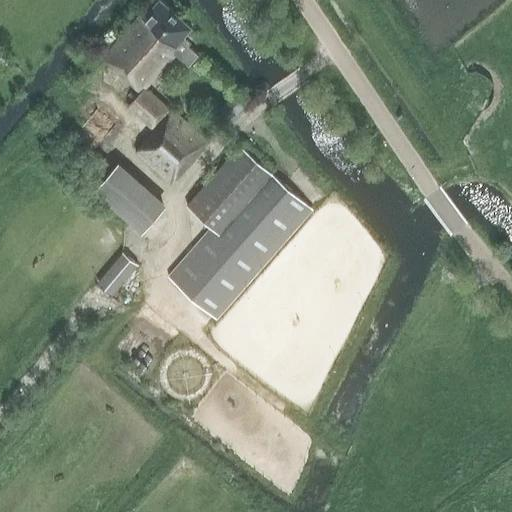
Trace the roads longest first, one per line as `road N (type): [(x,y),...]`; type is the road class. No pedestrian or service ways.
road 1 (unclassified): [(502,277),(383,122)]
road 2 (residential): [(383,122),(303,0)]
